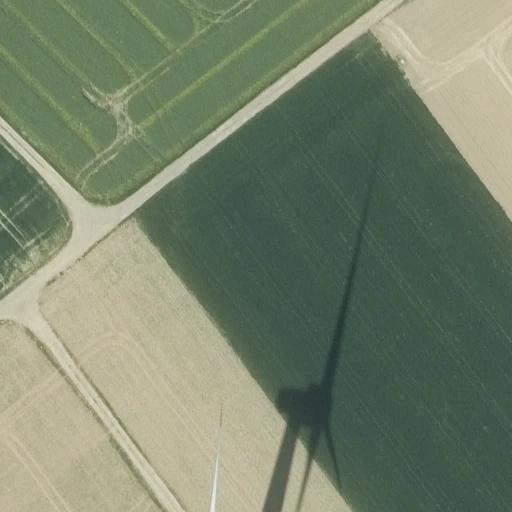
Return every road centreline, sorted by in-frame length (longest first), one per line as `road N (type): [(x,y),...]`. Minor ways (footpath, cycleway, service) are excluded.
road 1 (track): [(0,309),(91,230),(394,0)]
road 2 (track): [(166,511),(157,479),(10,301)]
road 3 (track): [(91,230),(0,140)]
